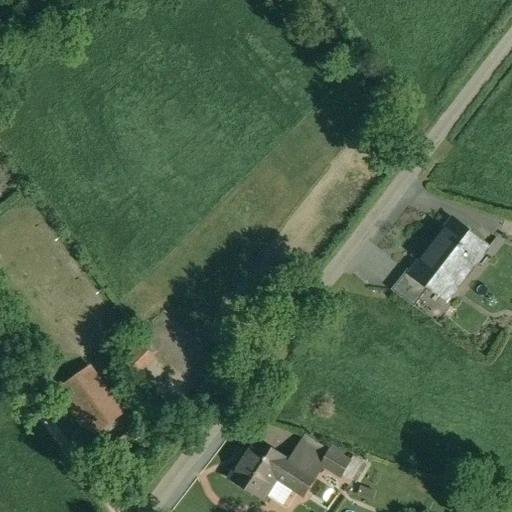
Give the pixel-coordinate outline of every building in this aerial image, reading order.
[(455,221),(431,251),(429,249),(411,272),(410,271),(409,272),(429,287),(433,282),(446,293),(473,258),(478,262),(489,247),(455,221)] [(429,287),(409,272),(410,271),(408,269),(391,290),(414,307),(429,287)] [(139,347),(124,365),(135,374),(150,357),(139,347)] [(86,361),(51,385),(85,436),(120,413),(86,361)] [(289,460),(255,439),(230,478),(263,499),(277,477),(304,495),(315,478),(314,477),(323,464),(321,463),(328,452),(304,437),(289,460)] [(350,462),(330,450),(328,453),(328,452),(321,463),(323,464),(342,476),(350,462)] [(350,462),(342,476),(352,481),(354,478),(362,463),(363,463),(353,457),(350,462)] [(362,463),(354,478),(357,480),(366,465),(362,463)]
